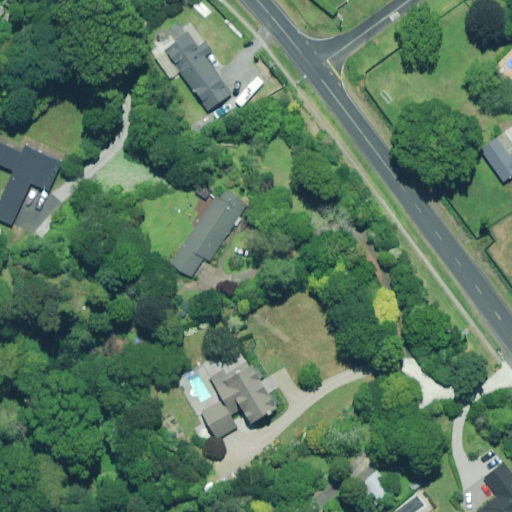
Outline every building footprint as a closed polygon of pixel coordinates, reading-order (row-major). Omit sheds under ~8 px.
[(209,49),(191,25),(152,53),(172,80),(181,73),(211,113),(235,95),(203,53),(209,49)] [(69,147),(1,118),(0,120),(0,166),(14,172),(0,206),(0,236),(9,240),(32,185),(50,193),(69,147)] [(511,129),(482,151),(505,183),(511,177),(511,129)] [(221,190),(209,209),(172,266),(192,279),(200,267),(206,271),(235,225),(240,229),(252,211),(221,190)] [(271,394),(256,366),(229,380),(225,372),(213,379),(225,402),(203,413),(218,443),(251,426),(282,409),(274,393),(271,394)] [(511,511),(511,471),(506,463),(485,479),(499,497),(479,511),(511,511)] [(395,491),(379,472),(361,486),(377,506),(395,491)]
